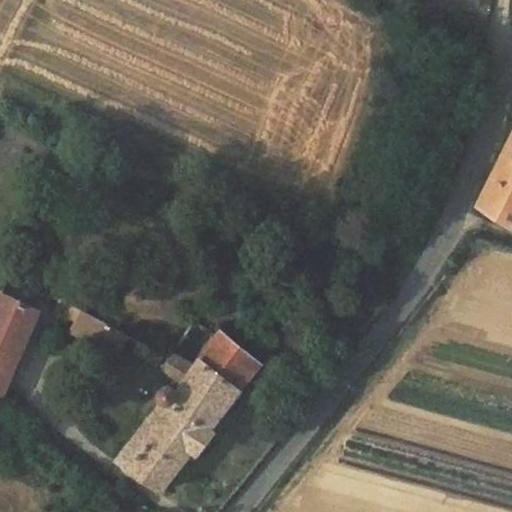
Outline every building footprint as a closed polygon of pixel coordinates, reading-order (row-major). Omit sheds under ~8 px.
[(511,176),(504,172),(482,220),(481,223),(511,238),(511,176)] [(13,370),(38,311),(1,293),(0,295),(0,382),(7,367),(13,370)] [(67,318),(76,322),(81,310),(60,300),(58,305),(67,309),(67,318)] [(76,322),(71,334),(94,345),(103,322),(81,310),(76,322)] [(120,317),(111,312),(103,322),(112,326),(115,328),(120,317)] [(111,337),(117,343),(125,340),(128,335),(115,328),(112,326),(110,332),(111,337)] [(164,401),(119,458),(160,491),(192,450),(197,454),(215,431),(210,427),(261,363),(222,331),(194,368),(173,354),(164,371),(181,384),(175,393),(170,388),(166,386),(161,390),(161,397),(164,401)] [(134,351),(157,366),(165,354),(140,341),(134,351)]
